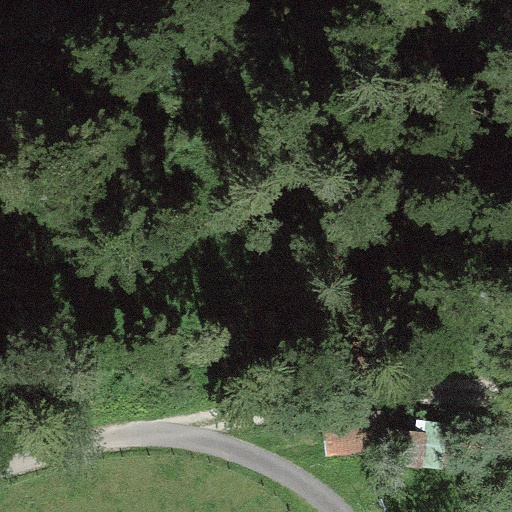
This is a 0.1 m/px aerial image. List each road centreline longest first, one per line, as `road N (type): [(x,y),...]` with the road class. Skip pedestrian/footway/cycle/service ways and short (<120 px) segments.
road 1 (track): [(128,429),(362,396),(511,396)]
road 2 (track): [(128,429),(218,441),(290,474),(338,511)]
road 3 (track): [(0,465),(128,429)]
